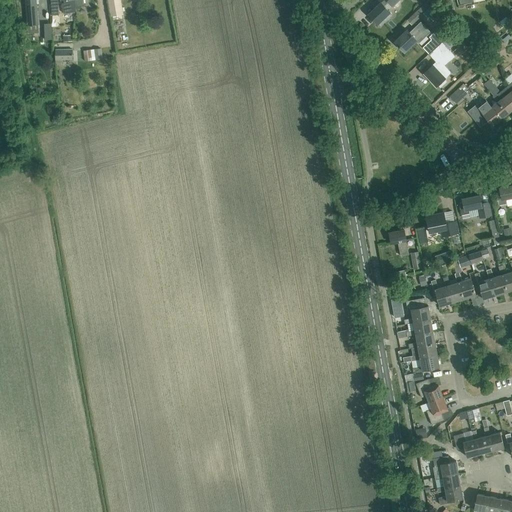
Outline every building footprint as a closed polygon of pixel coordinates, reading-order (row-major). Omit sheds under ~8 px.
[(25,0),(27,26),(38,25),(36,0),(25,0)] [(64,14),(76,11),(75,7),(75,4),(73,0),(61,0),(61,1),(63,0),(64,3),(62,3),(64,14)] [(108,0),(111,16),(118,14),(124,13),(121,0),(108,0)] [(393,6),(399,0),(377,0),(372,5),(375,8),(369,14),(378,24),(378,23),(380,26),(391,15),(389,13),(390,12),(384,6),(388,2),(393,6)] [(421,6),(406,20),(411,26),(422,15),(427,19),(434,12),(430,8),(426,11),(421,6)] [(47,21),(48,36),(56,36),(55,21),(47,21)] [(407,30),(395,42),(405,52),(416,41),(419,43),(430,32),(421,23),(410,33),(407,30)] [(432,39),(423,47),(429,53),(446,37),(439,28),(430,37),(432,39)] [(445,39),(451,45),(459,38),(453,32),(445,39)] [(436,86),(437,86),(439,85),(441,87),(446,82),(444,79),(451,73),(445,66),(455,56),(442,43),(430,54),(437,62),(424,73),(425,74),(425,73),(437,86),(436,86)] [(56,65),(73,64),(72,49),(55,50),(56,65)] [(85,62),(102,60),(101,49),(83,51),(85,62)] [(487,68),(496,59),(489,53),(480,61),(487,68)] [(490,90),(495,86),(489,80),(485,84),(490,90)] [(462,84),(449,97),(455,104),(470,90),(462,84)] [(510,111),(502,100),(497,94),(500,92),(495,86),(490,90),(495,96),(494,97),(498,102),(493,107),(492,107),(501,118),(510,111)] [(500,92),(497,94),(502,100),(510,111),(511,109),(511,93),(511,92),(506,87),(500,92)] [(483,121),(487,118),(493,125),(501,118),(492,107),(493,107),(487,100),(479,107),(477,105),(469,111),(480,126),(485,123),(483,121)] [(511,186),(500,189),(500,192),(496,193),(499,206),(507,204),(506,198),(511,197),(511,186)] [(482,206),(480,196),(462,200),(463,203),(459,203),(462,215),(470,213),(469,209),(477,207),(479,218),(492,215),(490,204),(482,206)] [(458,233),(456,221),(446,223),(444,212),(426,216),(428,227),(429,233),(441,230),(442,236),(458,233)] [(497,230),(495,220),(489,221),(493,241),(499,240),(498,230),(497,230)] [(406,241),(404,230),(389,233),(389,234),(388,234),(389,238),(390,238),(391,244),(398,242),(401,256),(409,254),(406,241)] [(501,247),(494,249),(498,261),(504,259),(501,247)] [(488,249),(481,251),(483,259),(490,257),(488,249)] [(411,253),(414,269),(422,268),(419,251),(411,253)] [(483,261),(483,259),(481,251),(469,255),(472,264),(483,261)] [(459,282),(464,299),(476,295),(471,278),(462,281),(459,273),(462,272),(458,260),(453,262),(456,273),(455,274),(457,282),(459,282)] [(511,271),(505,274),(503,265),(498,267),(501,275),(502,275),(507,291),(511,289),(511,271)] [(502,275),(501,275),(494,277),(491,269),(486,270),(489,279),(490,278),(495,295),(507,291),(502,275)] [(490,278),(489,279),(482,281),(479,273),(475,274),(477,283),(478,283),(483,299),(495,295),(490,278)] [(459,282),(457,282),(450,285),(447,276),(443,278),(446,286),(447,286),(452,302),(464,299),(459,282)] [(447,286),(446,286),(438,288),(436,280),(431,281),(434,290),(435,290),(440,306),(452,302),(447,286)] [(413,321),(431,318),(428,306),(426,306),(424,298),(406,301),(407,310),(411,309),(413,318),(404,320),(405,324),(414,323),(413,321)] [(413,321),(414,323),(415,330),(406,332),(407,336),(416,335),(416,334),(433,330),(431,318),(413,321)] [(418,346),(435,343),(433,330),(416,334),(416,335),(417,342),(409,344),(409,349),(418,347),(418,346)] [(420,359),(420,358),(437,355),(435,343),(418,346),(418,347),(419,355),(411,356),(412,361),(420,359)] [(420,359),(412,361),(413,368),(414,373),(423,371),(423,370),(440,367),(437,355),(420,358),(420,359)] [(423,373),(414,374),(415,381),(424,379),(423,373)] [(429,402),(442,397),(438,384),(431,387),(428,379),(416,383),(421,398),(427,395),(429,402)] [(442,397),(429,402),(432,409),(426,411),(432,425),(444,420),(441,412),(447,410),(442,397)] [(507,416),(511,414),(511,410),(509,400),(503,402),(507,416)] [(469,423),(475,421),(472,410),(466,411),(469,423)] [(488,436),(492,451),(504,447),(500,432),(490,435),(488,427),(484,428),(486,436),(488,436)] [(428,437),(426,429),(416,430),(417,438),(418,438),(428,437)] [(488,436),(486,436),(478,438),(476,430),(471,431),(474,439),(475,439),(479,454),(492,451),(488,436)] [(475,439),(474,439),(466,441),(464,433),(459,434),(461,443),(463,442),(467,457),(479,454),(475,439)] [(443,478),(443,476),(458,474),(456,461),(449,462),(448,456),(433,458),(435,467),(441,466),(442,474),(434,475),(435,480),(443,478)] [(445,489),(461,486),(458,474),(443,476),(443,478),(445,486),(437,488),(437,492),(446,491),(445,489)] [(445,489),(446,491),(447,499),(439,500),(440,505),(448,503),(448,501),(463,499),(461,486),(445,489)] [(486,511),(490,497),(477,494),(474,510),(484,511),(486,511)] [(499,511),(502,499),(490,497),(486,511),(499,511)] [(511,511),(511,500),(502,499),(499,511),(511,511)]
